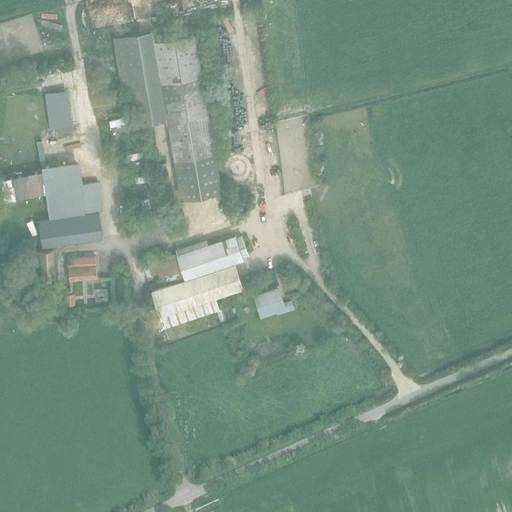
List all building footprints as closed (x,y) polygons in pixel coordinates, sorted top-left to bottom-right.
[(120,86),(131,84),(138,124),(169,118),(208,112),(195,32),(154,39),(152,31),(112,38),(120,86)] [(67,89),(44,92),(49,127),(72,124),(67,89)] [(169,118),(182,197),(222,191),(208,112),(169,118)] [(0,200),(45,192),(48,217),(39,219),(43,245),(103,237),(99,211),(92,211),(88,182),(82,182),(79,159),(41,164),(42,169),(0,177),(0,200)] [(143,216),(146,224),(169,216),(166,208),(143,216)] [(247,253),(241,234),(178,255),(177,251),(142,262),(162,326),(220,308),(216,296),(244,288),(234,257),(247,253)] [(39,249),(41,277),(55,276),(53,248),(39,249)] [(68,257),(69,278),(96,276),(95,255),(68,257)] [(255,295),(262,314),(278,309),(279,311),(292,306),(290,301),(282,303),(277,288),(255,295)]
